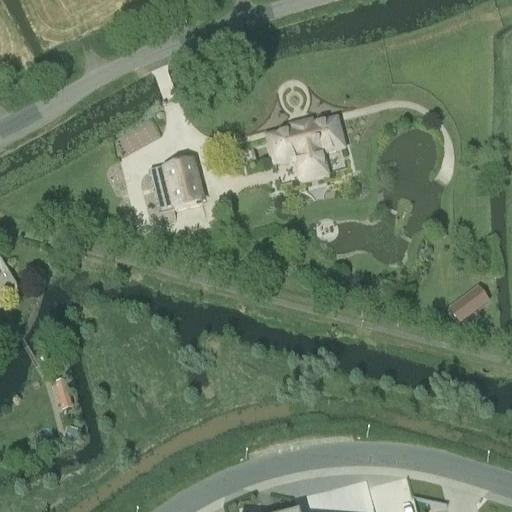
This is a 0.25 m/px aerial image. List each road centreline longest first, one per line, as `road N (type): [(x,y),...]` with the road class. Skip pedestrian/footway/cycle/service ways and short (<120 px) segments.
road 1 (unclassified): [(175,511),(247,473),(318,456),(396,455),(511,487)]
road 2 (unclassified): [(0,133),(154,53),(309,0)]
